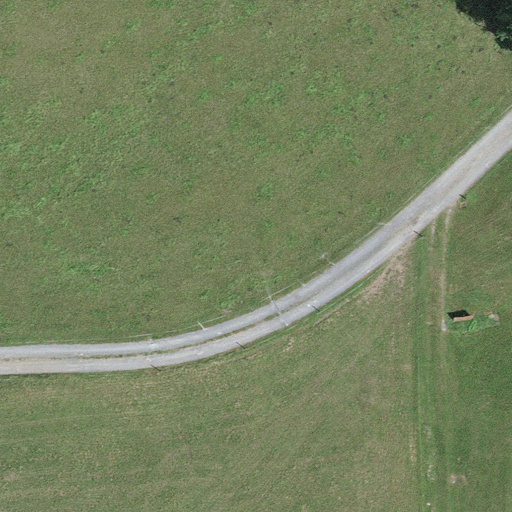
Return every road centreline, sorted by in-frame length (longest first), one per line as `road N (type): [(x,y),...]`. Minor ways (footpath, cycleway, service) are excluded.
road 1 (track): [(511,133),(423,223),(289,314),(166,356),(0,363)]
road 2 (track): [(445,511),(423,223)]
